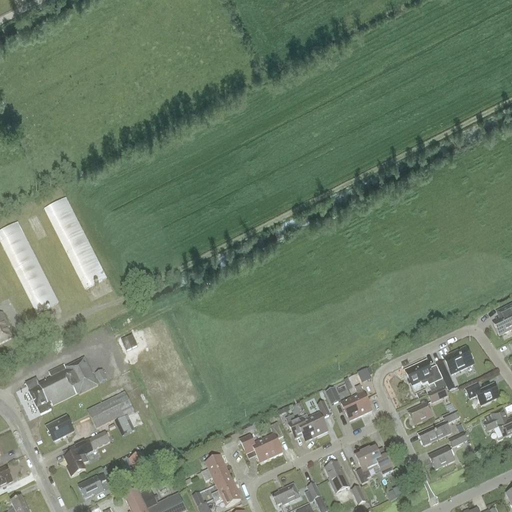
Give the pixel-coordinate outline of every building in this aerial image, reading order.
[(44,210),(85,290),(106,279),(66,199),(44,210)] [(17,224),(0,232),(0,242),(37,314),(58,303),(17,224)] [(511,305),(501,311),(505,319),(493,325),(499,337),(511,330),(511,305)] [(0,345),(12,339),(8,329),(10,328),(2,314),(0,314),(0,345)] [(133,337),(122,342),(127,353),(137,348),(133,337)] [(451,376),(473,366),(466,350),(464,351),(463,351),(459,352),(459,354),(454,356),(454,355),(444,360),(451,376)] [(93,359),(92,357),(88,359),(89,361),(95,374),(100,372),(93,359)] [(79,396),(98,386),(84,359),(65,368),(64,366),(49,373),(51,378),(38,385),(36,380),(26,385),(30,393),(29,393),(37,410),(38,409),(41,416),(51,411),(49,407),(51,405),(52,407),(78,394),(79,396)] [(455,390),(443,362),(436,365),(449,393),(455,390)] [(429,387),(434,385),(436,389),(431,391),(432,395),(446,388),(443,381),(439,373),(433,376),(426,363),(405,373),(412,387),(420,383),(421,385),(423,386),(427,384),(429,387)] [(371,376),(368,370),(367,371),(366,369),(359,373),(363,380),(371,376)] [(100,372),(95,374),(100,384),(107,380),(102,371),(100,372)] [(481,408),(500,399),(494,385),(480,392),(477,385),(465,391),(470,401),(476,397),(481,408)] [(358,396),(352,399),(361,417),(372,412),(360,387),(355,389),(358,396)] [(448,397),(444,389),(446,388),(432,395),(428,397),(432,405),(448,397)] [(331,406),(340,402),(334,389),(325,393),(331,406)] [(96,430),(134,411),(125,393),(87,412),(96,430)] [(361,417),(352,399),(341,404),(349,422),(361,417)] [(319,415),(308,420),(317,438),(328,433),(322,420),(330,416),(324,403),(318,406),(321,414),(319,415)] [(414,426),(432,417),(427,406),(409,414),(414,426)] [(487,433),(498,428),(503,440),(504,440),(504,439),(511,435),(511,420),(508,422),(503,411),(491,416),(491,417),(485,420),(487,424),(484,426),(487,433)] [(446,426),(460,420),(456,412),(443,419),(445,424),(439,427),(419,436),(424,448),(444,438),(451,435),(446,426)] [(293,416),(286,420),(292,434),(296,441),(303,438),(305,443),(317,438),(308,420),(306,415),(295,420),(293,416)] [(54,443),(74,433),(66,418),(46,428),(54,443)] [(276,441),(283,437),(277,425),(270,428),(274,436),(263,441),(271,459),(282,454),(276,441)] [(92,452),(110,443),(105,433),(70,450),(72,456),(65,459),(73,477),(85,471),(82,465),(88,462),(84,454),(91,451),(92,452)] [(452,450),(471,441),(467,433),(448,442),(452,450)] [(271,459),(263,441),(254,445),(250,437),(240,442),(246,455),(254,452),(260,464),(271,459)] [(374,447),(365,451),(373,469),(378,467),(381,474),(386,471),(387,475),(393,472),(387,458),(381,461),(374,447)] [(157,467),(176,457),(171,448),(152,458),(157,467)] [(435,472),(454,463),(448,449),(429,458),(435,472)] [(484,452),(478,450),(475,451),(478,458),(485,455),(484,452)] [(373,469),(365,451),(355,456),(361,470),(356,473),(362,486),(368,483),(367,480),(371,478),(368,472),(373,469)] [(151,472),(142,454),(128,461),(138,479),(151,472)] [(201,474),(203,479),(225,468),(220,457),(205,464),(208,471),(201,474)] [(181,470),(178,464),(169,469),(172,475),(181,470)] [(336,495),(350,488),(343,475),(337,464),(325,470),(330,481),(329,481),(336,495)] [(230,479),(225,468),(203,479),(206,483),(213,480),(216,486),(230,479)] [(6,486),(12,483),(6,469),(0,471),(0,488),(1,488),(1,489),(6,487),(6,486)] [(104,493),(100,484),(107,481),(104,475),(79,487),(85,500),(96,494),(97,496),(104,493)] [(236,490),(230,479),(216,486),(219,492),(212,496),(214,500),(236,490)] [(283,507),(300,499),(293,485),(279,492),(279,494),(272,498),(276,507),(282,505),(283,507)] [(315,501),(321,498),(315,485),(307,489),(314,501),(315,501)] [(387,493),(391,502),(405,495),(401,487),(387,493)] [(359,506),(366,503),(359,488),(352,492),(359,506)] [(185,511),(178,496),(157,506),(150,490),(138,496),(137,492),(124,499),(130,511),(185,511)] [(241,501),(236,490),(214,500),(216,505),(223,501),(226,508),(241,501)] [(205,504),(203,498),(195,502),(198,507),(205,504)] [(321,498),(315,501),(318,508),(324,505),(321,498)] [(11,504),(14,510),(9,511),(24,511),(27,511),(21,499),(11,504)]
